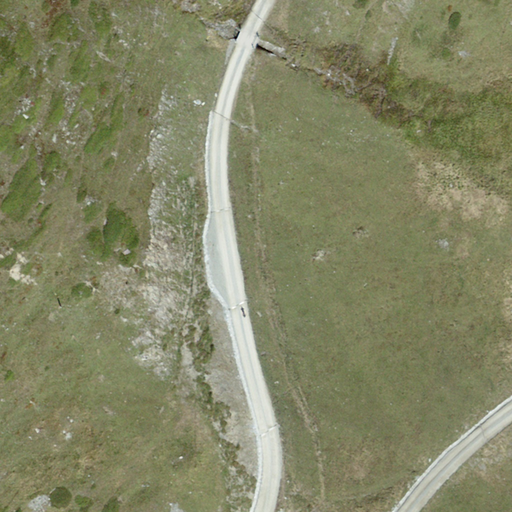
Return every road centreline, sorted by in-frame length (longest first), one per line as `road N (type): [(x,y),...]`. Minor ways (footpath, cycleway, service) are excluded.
road 1 (track): [(247,38),(217,141),(196,373),(232,443),(261,479),(306,511)]
road 2 (track): [(358,511),(511,414)]
